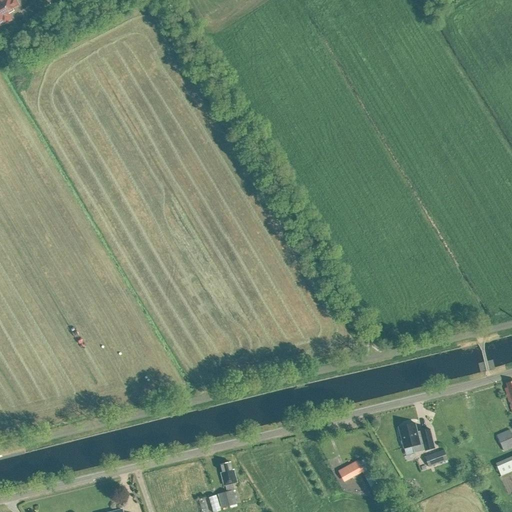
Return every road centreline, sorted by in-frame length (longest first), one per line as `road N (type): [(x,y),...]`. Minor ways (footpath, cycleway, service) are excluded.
road 1 (unclassified): [(0,500),(511,373)]
road 2 (unclassified): [(0,447),(511,322)]
